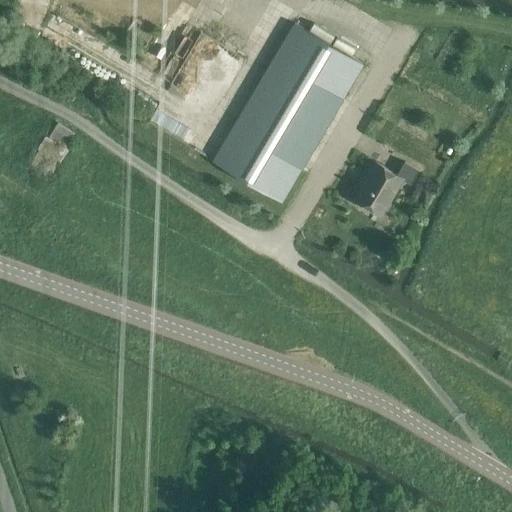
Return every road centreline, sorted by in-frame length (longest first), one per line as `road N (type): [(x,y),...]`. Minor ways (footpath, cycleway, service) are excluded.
road 1 (unclassified): [(496,472),(413,362),(344,297),(0,79)]
road 2 (tertiary): [(496,472),(360,394),(0,266)]
